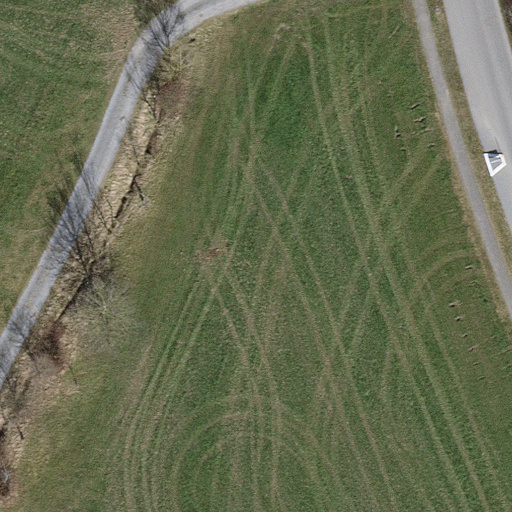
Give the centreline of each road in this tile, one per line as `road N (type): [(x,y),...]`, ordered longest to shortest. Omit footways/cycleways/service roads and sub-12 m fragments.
road 1 (track): [(0,370),(153,49),(178,22),(221,0)]
road 2 (unclassified): [(473,0),(511,149)]
